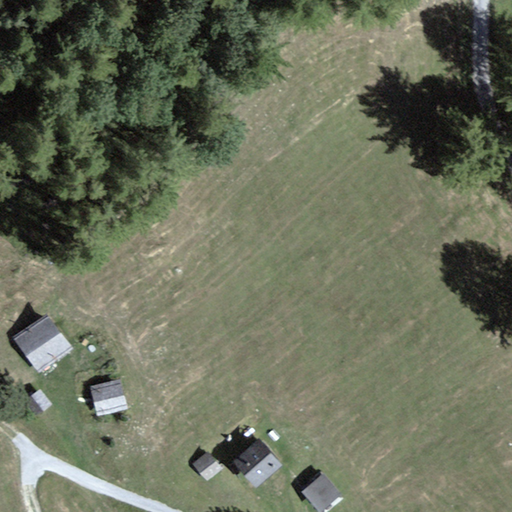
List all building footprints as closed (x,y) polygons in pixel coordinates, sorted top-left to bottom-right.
[(43,319),(9,339),(30,374),(64,354),(43,319)] [(122,387),(90,388),(91,414),(123,413),(122,387)] [(276,464),(254,440),(227,463),(249,487),(276,464)] [(220,471),(208,456),(194,467),(206,483),(220,471)] [(321,511),(337,499),(317,476),(298,493),(313,511),(321,511)]
